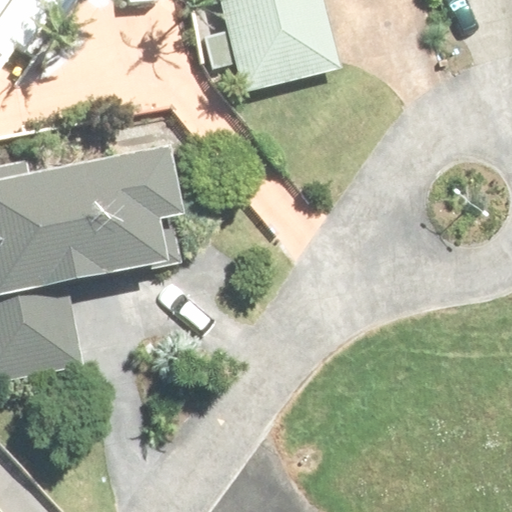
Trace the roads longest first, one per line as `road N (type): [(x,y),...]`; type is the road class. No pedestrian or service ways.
road 1 (residential): [(389,231),(154,511)]
road 2 (residential): [(389,231),(378,190),(386,159),(405,133),(464,112),(509,130)]
road 3 (residential): [(511,257),(456,276),(425,268),(389,231)]
